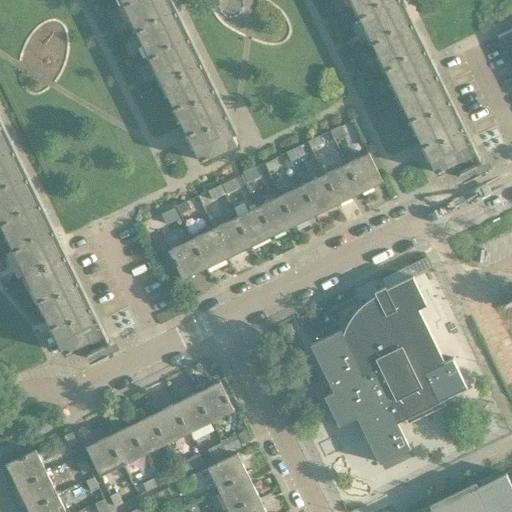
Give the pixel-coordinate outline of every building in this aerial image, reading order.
[(122,0),(124,3),(201,162),(238,144),(167,0),(122,0)] [(352,0),(437,174),(457,164),(464,180),(481,171),(397,0),(352,0)] [(511,28),(497,36),(506,53),(511,49),(511,28)] [(342,126),(331,131),(335,139),(345,134),(342,126)] [(0,220),(13,248),(65,355),(85,345),(92,360),(109,352),(102,337),(0,128),(0,220)] [(318,137),(307,142),(311,150),(322,145),(318,137)] [(304,155),(300,146),(287,152),(292,161),(304,155)] [(345,164),(360,193),(382,182),(368,153),(345,164)] [(276,159),(265,164),(269,172),(280,167),(276,159)] [(345,164),(323,175),(338,204),(360,193),(345,164)] [(255,168),(245,173),(249,182),(259,176),(255,168)] [(338,204),(323,175),(301,185),(316,215),(338,204)] [(236,178),(223,184),(227,193),(240,187),(236,178)] [(221,185),(208,191),(212,200),(225,194),(221,185)] [(301,185),(279,196),(294,225),(316,215),(301,185)] [(294,225),(279,196),(257,207),(272,236),(294,225)] [(188,202),(177,207),(181,215),(192,210),(188,202)] [(257,207),(235,218),(250,247),(272,236),(257,207)] [(173,209),(158,216),(163,227),(178,220),(173,209)] [(250,247),(235,218),(213,228),(228,258),(250,247)] [(213,228),(191,239),(206,268),(228,258),(213,228)] [(206,268),(191,239),(169,250),(183,279),(206,268)] [(425,257),(414,262),(419,273),(430,268),(425,257)] [(311,345),(311,346),(312,346),(330,383),(331,382),(331,383),(335,391),(330,393),(325,396),(325,397),(326,397),(339,424),(338,424),(339,426),(358,417),(362,425),(380,462),(379,462),(380,464),(410,449),(410,447),(409,448),(395,420),(405,415),(406,418),(408,422),(445,403),(443,400),(467,388),(467,387),(466,387),(453,360),(453,359),(453,358),(445,362),(444,362),(418,309),(427,305),(426,304),(413,277),(413,276),(387,289),(386,286),(384,287),(385,287),(381,289),(377,291),(376,291),(375,292),(377,295),(373,297),(362,306),(352,316),(346,328),(344,333),(343,334),(342,331),(341,330),(340,330),(311,345)] [(220,381),(197,392),(211,422),(234,411),(220,381)] [(197,392),(175,403),(189,432),(211,422),(197,392)] [(167,443),(189,432),(175,403),(153,414),(167,443)] [(145,454),(167,443),(153,414),(131,425),(145,454)] [(123,465),(145,454),(131,425),(109,436),(123,465)] [(64,436),(70,446),(77,443),(72,432),(64,436)] [(221,442),(225,451),(239,444),(235,435),(221,442)] [(100,476),(123,465),(109,436),(86,447),(100,476)] [(192,440),(185,444),(191,456),(198,452),(192,440)] [(212,458),(225,452),(221,443),(208,449),(212,458)] [(6,464),(17,486),(46,472),(35,450),(6,464)] [(208,467),(219,490),(248,476),(237,453),(208,467)] [(188,460),(192,468),(204,463),(200,455),(188,460)] [(90,470),(85,460),(78,463),(83,474),(90,470)] [(46,472),(17,486),(28,508),(57,494),(46,472)] [(248,476),(219,490),(229,511),(259,498),(248,476)] [(99,488),(94,477),(86,481),(92,491),(99,488)] [(142,484),(146,491),(157,486),(153,478),(142,484)] [(117,492),(110,496),(115,507),(123,503),(117,492)] [(28,508),(29,511),(65,511),(57,494),(28,508)] [(229,511),(265,511),(259,498),(229,511)] [(99,511),(110,511),(104,499),(95,503),(99,511)]
